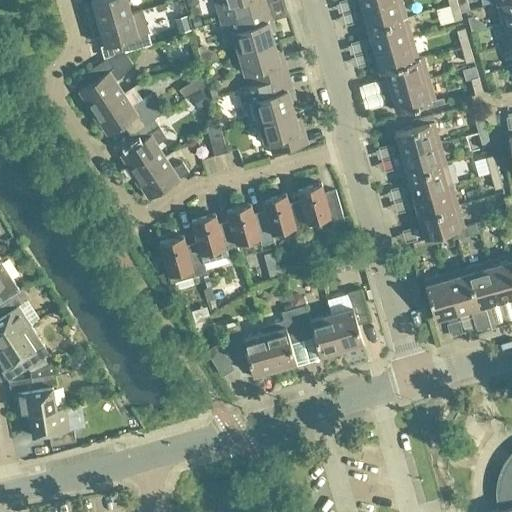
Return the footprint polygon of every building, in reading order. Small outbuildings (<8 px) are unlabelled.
[(131,12),(127,0),(91,0),(98,22),(131,12)] [(212,0),(219,20),(269,5),(268,0),(212,0)] [(406,16),(401,0),(384,0),(361,7),(367,27),(406,16)] [(467,0),(461,0),(457,1),(459,10),(469,7),(467,0)] [(503,21),(511,18),(511,0),(498,0),(497,0),(497,2),(503,21)] [(459,10),(457,1),(449,4),(454,20),(462,18),(459,10)] [(269,5),(219,20),(223,34),(233,31),(239,51),(273,41),(271,31),(276,30),(269,5)] [(437,27),(452,23),(447,7),(433,11),(437,27)] [(125,51),(151,43),(142,9),(131,12),(98,22),(104,44),(118,40),(121,51),(109,56),(99,63),(105,73),(79,89),(93,111),(123,92),(115,79),(122,75),(133,62),(125,51)] [(199,12),(191,15),(194,25),(202,23),(199,12)] [(186,15),(175,18),(179,32),(190,28),(186,15)] [(412,37),(406,16),(367,27),(373,48),(412,37)] [(511,41),(511,18),(503,21),(509,42),(511,41)] [(456,29),(461,45),(469,43),(464,27),(456,29)] [(418,58),(418,57),(412,37),(373,48),(380,70),(385,69),(384,68),(418,58)] [(163,43),(167,57),(180,53),(176,39),(163,43)] [(283,49),(276,51),(273,41),(239,51),(245,72),(249,71),(252,84),(290,73),(283,49)] [(473,59),(469,43),(461,45),(465,61),(473,59)] [(429,77),(423,55),(418,57),(418,58),(384,68),(385,69),(390,88),(429,77)] [(290,73),(252,84),(241,87),(250,121),(258,119),(293,109),(290,99),(297,97),(290,73)] [(482,91),(478,75),(470,77),(475,93),(482,91)] [(435,99),(429,77),(390,88),(396,110),(435,99)] [(190,80),(179,87),(185,97),(196,90),(190,80)] [(361,110),(381,108),(378,83),(358,85),(361,110)] [(201,89),(194,94),(202,106),(209,101),(201,89)] [(152,93),(141,98),(131,104),(123,92),(93,111),(107,133),(124,122),(131,132),(154,117),(164,111),(152,93)] [(169,114),(182,128),(199,112),(186,99),(169,114)] [(302,117),(296,119),(293,109),(258,119),(264,141),(268,140),(272,152),(309,142),(302,117)] [(473,115),(478,131),(486,129),(481,113),(473,115)] [(167,136),(154,117),(131,132),(137,142),(121,153),(135,175),(165,155),(157,143),(167,136)] [(440,142),(434,120),(395,131),(401,153),(440,142)] [(227,150),(219,122),(206,126),(214,154),(227,150)] [(486,129),(478,131),(482,147),(490,145),(486,129)] [(446,162),(440,142),(401,153),(407,174),(446,162)] [(377,181),(397,179),(395,148),(375,149),(377,181)] [(485,156),(490,172),(498,170),(493,154),(485,156)] [(149,197),(189,171),(182,161),(172,167),(165,155),(135,175),(149,197)] [(413,194),(452,183),(446,162),(407,174),(413,194)] [(502,186),(498,170),(490,172),(495,188),(502,186)] [(344,219),(336,189),(324,192),(321,182),(297,189),(300,199),(309,229),(307,222),(330,215),(332,223),(344,219)] [(419,215),(458,204),(452,183),(413,194),(419,215)] [(408,188),(387,192),(392,214),(412,210),(408,188)] [(309,229),(300,199),(289,202),(286,192),(262,199),(265,209),(274,239),(272,232),(294,225),(297,233),(309,229)] [(274,239),(265,209),(254,212),(251,202),(227,209),(230,219),(238,250),(239,250),(237,242),(259,235),(261,243),(274,239)] [(464,226),(458,204),(419,215),(425,237),(428,236),(434,234),(464,226)] [(238,250),(230,219),(218,222),(215,213),(191,219),(197,241),(206,271),(207,271),(204,261),(227,255),(226,253),(238,250)] [(476,222),(465,225),(468,234),(479,231),(476,222)] [(206,271),(197,241),(186,244),(183,234),(159,241),(169,274),(192,267),(194,275),(206,271)] [(436,241),(434,234),(428,236),(425,237),(412,240),(415,248),(436,241)] [(511,269),(508,254),(487,260),(498,299),(511,296),(511,299),(511,269)] [(0,301),(11,294),(20,288),(1,258),(0,258),(0,301)] [(280,260),(267,264),(270,276),(283,272),(280,260)] [(498,299),(487,260),(466,266),(483,326),(491,324),(485,303),(498,299)] [(483,326),(466,266),(445,273),(457,312),(469,308),(475,329),(483,326)] [(457,312),(445,273),(424,279),(435,318),(457,312)] [(212,284),(202,287),(206,300),(216,297),(212,284)] [(364,345),(358,323),(370,320),(360,288),(348,291),(352,306),(331,312),(342,351),(364,345)] [(298,293),(291,294),(293,304),(304,301),(303,295),(298,293)] [(0,343),(23,329),(31,324),(11,294),(0,301),(0,314),(0,315),(0,343)] [(342,351),(331,312),(310,318),(305,304),(293,307),(302,339),(314,336),(320,357),(342,351)] [(297,364),(291,342),(302,339),(293,307),(281,310),(284,319),(262,325),(264,331),(275,370),(297,364)] [(275,370),(264,331),(243,337),(238,323),(226,326),(235,358),(247,355),(254,377),(275,370)] [(50,353),(31,324),(23,329),(0,343),(0,361),(4,368),(18,359),(24,369),(28,367),(29,371),(49,364),(44,357),(50,353)] [(53,384),(57,384),(53,362),(49,364),(29,371),(32,388),(16,390),(20,414),(29,412),(56,407),(53,384)] [(69,428),(65,405),(56,407),(29,412),(33,435),(49,432),(51,444),(76,440),(74,428),(69,428)] [(511,511),(511,457),(511,458),(509,461),(508,463),(507,465),(505,469),(504,473),(503,475),(502,479),(502,481),(501,483),(501,487),(501,489),(501,494),(501,496),(502,500),(503,504),(503,506),(486,511),(511,511)]
